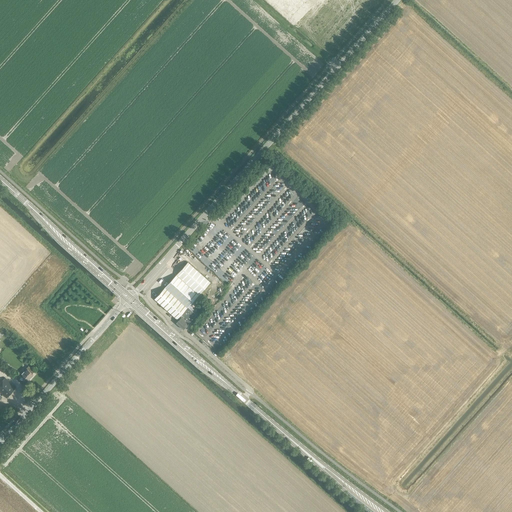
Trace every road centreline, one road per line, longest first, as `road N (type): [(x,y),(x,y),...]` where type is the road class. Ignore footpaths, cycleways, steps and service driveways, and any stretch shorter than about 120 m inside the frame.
road 1 (tertiary): [(130,298),(397,0)]
road 2 (unclassified): [(20,160),(28,174),(45,169),(198,0)]
road 3 (secondary): [(304,451),(130,298)]
road 4 (unclassified): [(157,0),(20,160)]
road 5 (tertiary): [(0,443),(130,298)]
